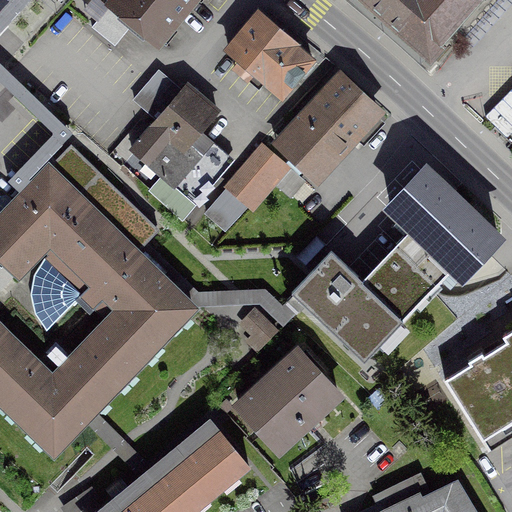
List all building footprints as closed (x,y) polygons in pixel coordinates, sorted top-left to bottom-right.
[(0,0),(0,32),(30,0),(0,0)] [(194,0),(113,0),(92,26),(115,46),(134,23),(147,33),(149,30),(161,40),(194,0)] [(368,0),(430,55),(479,0),(368,0)] [(511,0),(493,0),(459,39),(472,50),(511,2),(511,0)] [(282,95),(312,59),(260,14),(229,52),(282,95)] [(345,79),(282,146),(313,175),(376,108),(345,79)] [(198,135),(219,111),(186,84),(131,149),(162,176),(150,189),(176,213),(193,194),(200,200),(209,189),(202,183),(224,157),(198,135)] [(108,309),(114,315),(72,358),(57,343),(48,352),(63,367),(53,377),(0,325),(0,397),(3,400),(6,398),(22,413),(19,416),(32,428),(34,425),(50,440),(48,443),(55,450),(97,406),(94,403),(101,396),(104,399),(116,386),(114,384),(129,368),(132,371),(143,358),(141,356),(156,340),(159,342),(171,330),(168,327),(183,311),(186,314),(193,306),(136,251),(158,229),(72,145),(0,219),(0,260),(5,266),(0,271),(0,285),(1,287),(13,273),(17,276),(44,248),(50,253),(35,274),(31,294),(35,313),(47,330),(77,299),(90,312),(96,306),(103,313),(108,309)] [(206,213),(226,230),(275,181),(289,168),(262,145),(226,186),(228,188),(206,213)] [(302,179),(289,168),(275,181),(290,194),(302,179)] [(390,206),(412,227),(454,266),(463,275),(498,237),(426,168),(390,206)] [(331,250),(292,291),(364,360),(454,266),(412,227),(396,244),(402,250),(368,286),(331,250)] [(511,330),(505,335),(508,340),(484,355),(482,353),(470,360),(472,363),(447,379),(478,429),(488,423),(489,425),(511,411),(511,330)] [(239,403),(279,448),(338,394),(298,349),(239,403)] [(219,429),(118,511),(193,511),(188,505),(204,492),(210,498),(221,489),(216,482),(232,468),(238,475),(249,466),(219,429)] [(472,511),(456,485),(432,496),(421,473),(375,495),(379,503),(359,511),(472,511)] [(90,487),(63,506),(67,511),(73,511),(97,497),(90,487)] [(325,488),(305,498),(311,511),(332,502),(325,488)]
